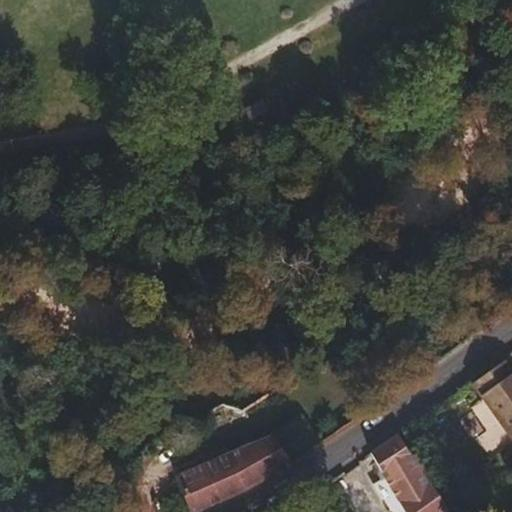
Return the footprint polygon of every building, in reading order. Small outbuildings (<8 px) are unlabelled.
[(511,371),(504,360),(473,383),(511,440),(511,371)] [(223,425),(237,419),(237,417),(243,413),(235,400),(224,398),(208,407),(180,426),(192,444),(211,432),(223,425)] [(234,491),(269,476),(298,456),(284,436),(278,440),(272,432),(250,445),(238,451),(179,474),(192,508),(234,491)] [(444,511),(397,433),(371,452),(385,475),(381,477),(397,504),(401,501),(408,511),(444,511)] [(373,511),(354,511),(334,478),(320,488),(334,511),(374,511),(373,511)] [(121,511),(116,500),(99,507),(100,511),(121,511)]
